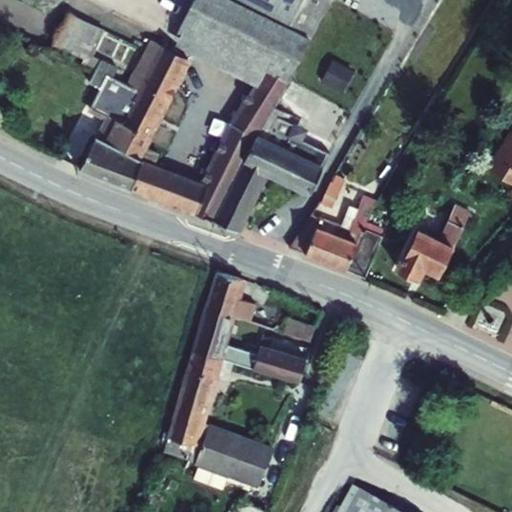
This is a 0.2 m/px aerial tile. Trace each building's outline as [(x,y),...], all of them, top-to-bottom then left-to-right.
[(289,72),(311,39),(233,0),(209,0),(196,29),(176,19),(164,35),(251,79),(262,62),(289,72)] [(196,29),(209,0),(184,0),(176,19),(196,29)] [(233,0),(311,39),(335,0),(233,0)] [(81,51),(95,19),(64,5),(50,36),(81,51)] [(98,133),(93,130),(76,163),(149,192),(160,163),(153,161),(158,146),(144,141),(185,52),(146,34),(124,76),(118,89),(121,90),(112,111),(109,109),(108,111),(98,133)] [(112,60),(96,53),(86,74),(118,89),(124,76),(108,69),(112,60)] [(335,60),(327,79),(346,87),(354,68),(335,60)] [(200,178),(181,170),(168,200),(212,216),(252,130),(254,127),(265,109),(267,106),(271,100),(289,72),(262,62),(251,79),(226,121),(200,178)] [(96,81),(86,101),(108,111),(109,109),(112,111),(121,90),(118,89),(86,74),(85,76),(96,81)] [(271,100),(267,106),(276,110),(279,103),(271,100)] [(325,151),(327,146),(302,134),(288,128),(292,119),(295,111),(279,103),(276,110),(267,106),(265,109),(254,127),(252,130),(282,145),(314,160),(319,150),(325,151)] [(288,128),(302,134),(306,125),(292,119),(288,128)] [(511,120),(506,123),(492,147),(511,158),(511,120)] [(314,160),(282,145),(252,130),(212,216),(225,223),(238,228),(268,169),(309,188),(325,151),(319,150),(314,160)] [(511,179),(511,177),(511,158),(492,147),(484,163),(511,179)] [(168,200),(181,170),(160,163),(149,192),(168,200)] [(345,173),(334,170),(323,191),(286,241),(312,251),(345,265),(361,226),(374,196),(362,190),(349,218),(327,208),(345,173)] [(437,236),(416,226),(396,267),(417,276),(423,264),(440,271),(468,211),(452,203),(437,236)] [(362,273),(380,235),(361,226),(345,265),(358,271),(362,273)] [(242,286),(214,278),(204,316),(231,324),(243,328),(250,330),(255,311),(237,306),(242,286)] [(230,369),(294,389),(302,365),(258,352),(256,358),(241,354),(229,360),(221,357),(231,324),(204,316),(191,357),(230,369)] [(313,333),(285,324),(280,340),(308,349),(313,333)] [(213,383),(225,387),(230,369),(191,357),(162,457),(187,465),(185,472),(258,493),(270,457),(198,435),(213,383)] [(385,511),(349,492),(337,511),(385,511)]
